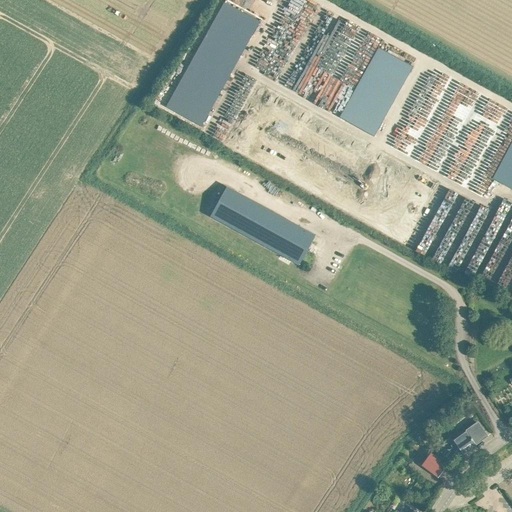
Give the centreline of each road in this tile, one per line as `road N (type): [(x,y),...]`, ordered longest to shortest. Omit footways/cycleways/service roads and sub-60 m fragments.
road 1 (unclassified): [(506,437),(462,360),(453,292),(346,230)]
road 2 (unknown): [(511,105),(427,64),(386,131)]
